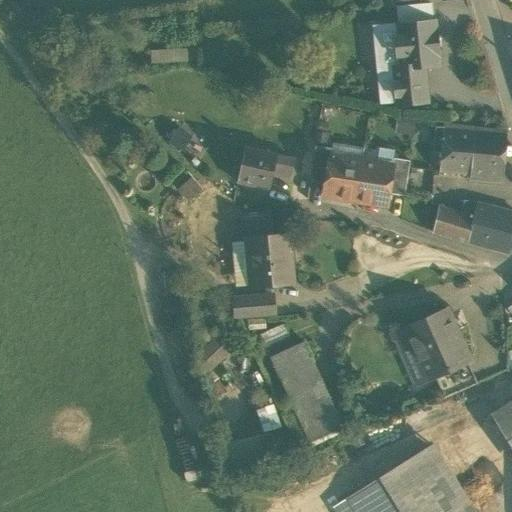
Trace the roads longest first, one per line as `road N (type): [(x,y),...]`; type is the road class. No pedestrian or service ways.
road 1 (track): [(0,31),(124,204),(181,423)]
road 2 (residential): [(511,266),(389,222),(305,213)]
